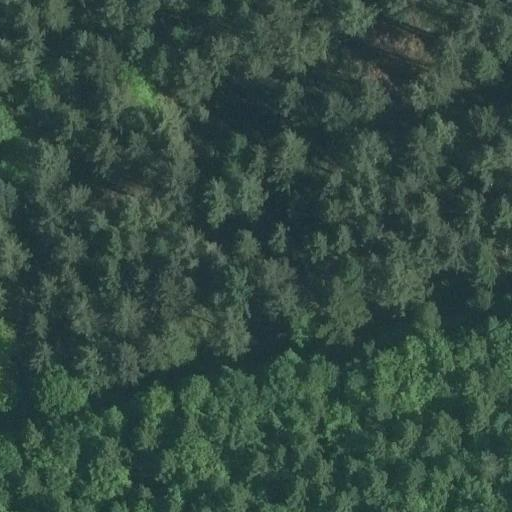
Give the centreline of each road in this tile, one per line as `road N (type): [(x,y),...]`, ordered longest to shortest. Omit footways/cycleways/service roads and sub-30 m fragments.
road 1 (track): [(511,305),(0,437)]
road 2 (unknown): [(511,338),(0,463)]
